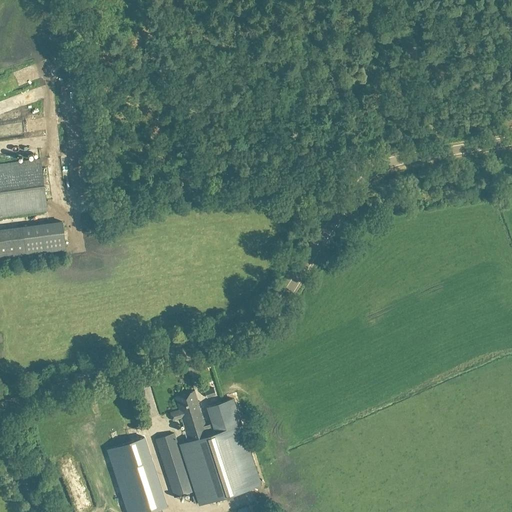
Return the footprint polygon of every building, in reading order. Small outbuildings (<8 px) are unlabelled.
[(67,99),(77,98),(76,84),(67,84),(67,99)] [(12,100),(3,103),(7,112),(16,109),(12,100)] [(82,149),(81,126),(72,126),(73,149),(82,149)] [(39,158),(0,163),(0,215),(45,209),(39,158)] [(61,222),(21,227),(25,255),(65,249),(61,222)] [(208,385),(208,369),(198,370),(198,386),(208,385)] [(206,398),(210,397),(216,395),(214,389),(213,389),(213,388),(204,391),(206,398)] [(216,434),(208,436),(194,391),(174,397),(178,410),(169,413),(171,421),(181,417),(189,441),(179,444),(199,506),(261,486),(233,400),(212,407),(216,419),(212,420),(216,434)] [(137,429),(140,438),(149,435),(147,426),(137,429)] [(174,498),(193,492),(173,432),(155,438),(174,498)] [(108,449),(115,471),(145,462),(152,459),(144,437),(108,449)]
